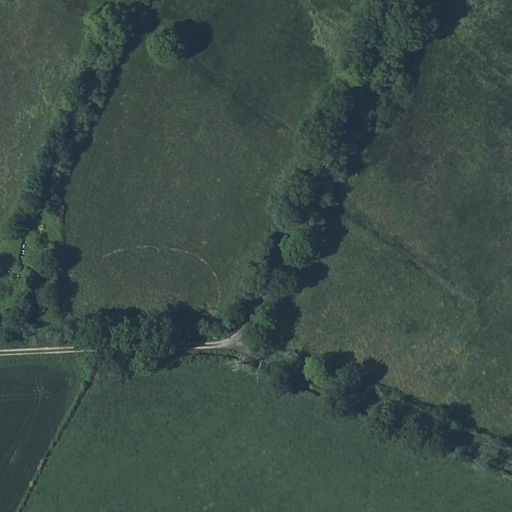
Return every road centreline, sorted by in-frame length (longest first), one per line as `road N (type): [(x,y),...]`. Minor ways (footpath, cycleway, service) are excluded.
road 1 (track): [(0,353),(232,347),(397,0)]
road 2 (track): [(511,462),(232,347)]
